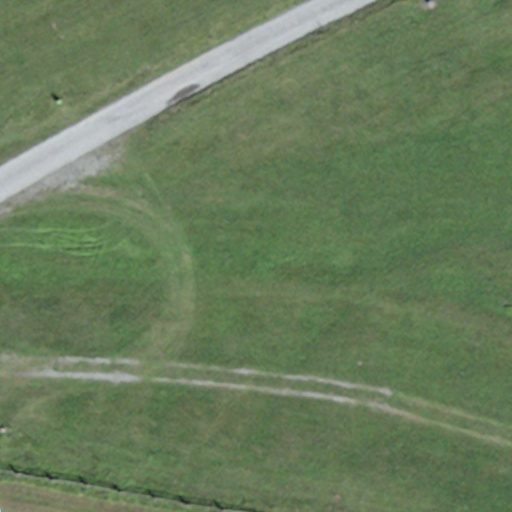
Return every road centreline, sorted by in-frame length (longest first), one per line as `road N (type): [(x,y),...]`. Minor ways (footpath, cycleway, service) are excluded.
road 1 (track): [(511,425),(274,370),(0,343)]
road 2 (track): [(347,0),(0,176)]
